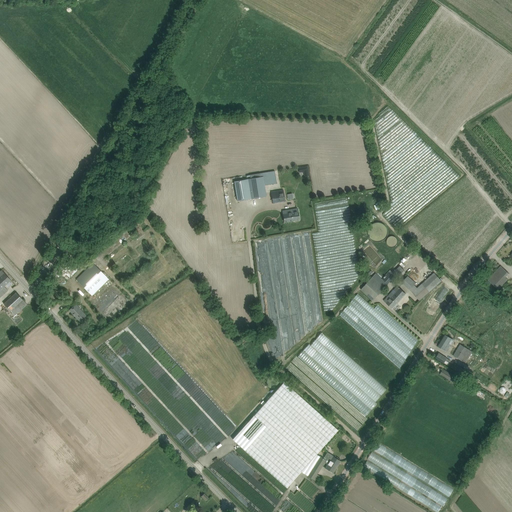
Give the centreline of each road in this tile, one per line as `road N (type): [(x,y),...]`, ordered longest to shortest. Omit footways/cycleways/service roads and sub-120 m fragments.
road 1 (tertiary): [(239,511),(0,253)]
road 2 (tertiary): [(320,511),(468,280),(511,229)]
road 3 (unknown): [(364,443),(272,357),(252,230)]
